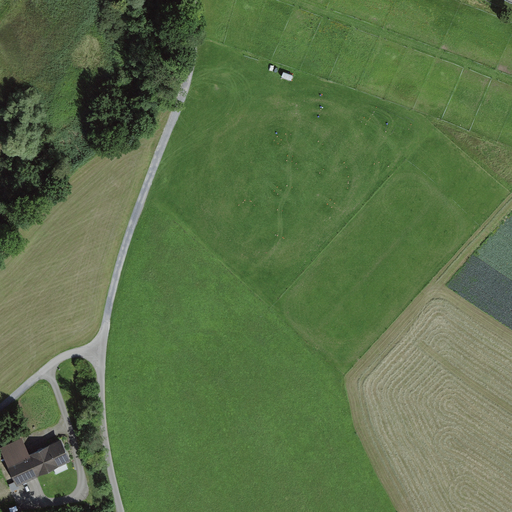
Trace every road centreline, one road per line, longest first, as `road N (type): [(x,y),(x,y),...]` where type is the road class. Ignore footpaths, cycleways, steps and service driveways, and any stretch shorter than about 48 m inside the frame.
road 1 (track): [(96,351),(127,238),(189,74),(193,0)]
road 2 (unclassified): [(96,351),(121,511)]
